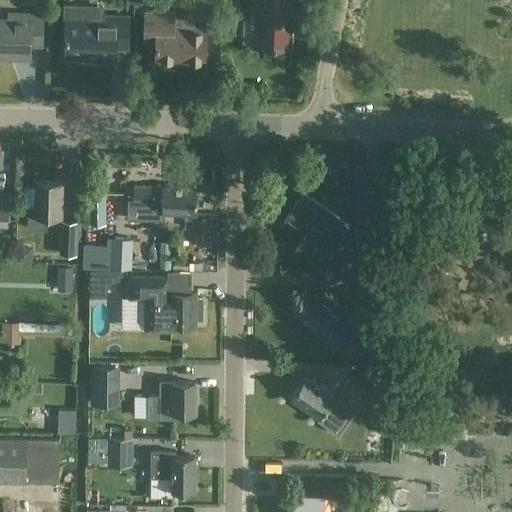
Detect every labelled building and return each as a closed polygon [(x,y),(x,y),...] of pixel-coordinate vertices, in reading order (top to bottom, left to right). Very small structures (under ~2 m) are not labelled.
[(289,47),(290,0),(254,0),(254,46),(289,47)] [(128,18),(96,17),(96,7),(65,6),(64,23),(66,23),(65,56),(97,56),(97,61),(115,61),(115,47),(128,47),(128,18)] [(173,27),(174,14),(145,13),(144,40),(156,40),(155,63),(158,63),(158,66),(161,69),(173,69),(175,66),(176,63),(204,64),(205,28),(173,27)] [(0,53),(11,54),(11,59),(29,59),(30,44),(42,45),(42,17),(10,16),(9,19),(0,19),(0,53)] [(35,182),(34,207),(28,207),(27,228),(45,229),(45,217),(62,218),(64,184),(35,182)] [(93,185),(93,206),(93,224),(106,224),(106,185),(93,185)] [(161,187),(133,186),(132,199),(153,200),(153,203),(161,203),(161,212),(195,214),(196,187),(161,185),(161,187)] [(348,225),(304,194),(284,222),(293,229),(288,236),(303,247),(308,239),(328,253),(348,225)] [(0,195),(0,219),(10,220),(11,196),(0,195)] [(379,211),(354,211),(355,251),(379,251),(379,211)] [(78,222),(62,222),(61,254),(77,254),(78,222)] [(92,249),(93,264),(128,262),(126,232),(111,233),(112,248),(92,249)] [(202,299),(195,299),(195,293),(167,292),(168,275),(131,273),(130,295),(145,296),(143,328),(169,329),(169,324),(194,326),(194,320),(201,320),(202,299)] [(377,309),(379,283),(358,282),(356,307),(377,309)] [(306,288),(291,309),(317,328),(315,331),(337,347),(357,319),(322,294),(319,298),(306,288)] [(72,336),(72,326),(3,323),(2,342),(20,343),(20,334),(72,336)] [(92,403),(115,404),(115,365),(92,365),(92,403)] [(121,367),(122,395),(139,394),(138,366),(121,367)] [(389,387),(390,372),(351,371),(350,385),(389,387)] [(306,376),(290,397),(318,418),(316,420),(336,435),(354,412),(306,376)] [(195,383),(174,382),(160,382),(160,418),(174,419),(174,413),(195,414),(195,383)] [(42,427),(63,427),(63,410),(42,409),(42,427)] [(0,480),(26,481),(58,482),(59,437),(0,436),(0,480)] [(133,438),(108,437),(107,465),(132,466),(133,438)] [(194,491),(195,455),(175,455),(176,450),(150,450),(150,476),(171,476),(171,490),(194,491)] [(325,511),(326,493),(293,493),(292,511),(325,511)]
